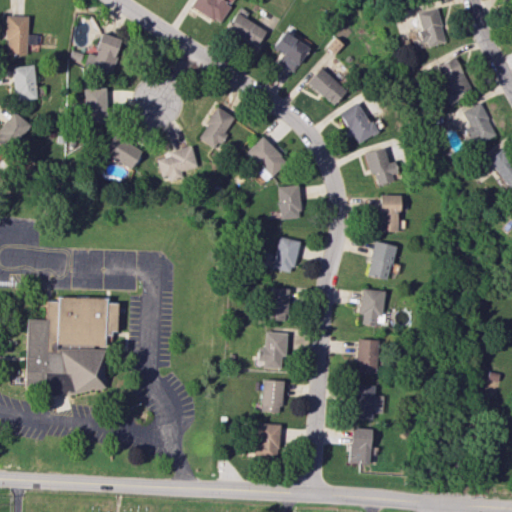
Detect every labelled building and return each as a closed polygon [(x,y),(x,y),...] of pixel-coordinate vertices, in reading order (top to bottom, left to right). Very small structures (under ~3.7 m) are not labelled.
[(192,0),(189,7),(219,22),(228,2),(223,0),(192,0)] [(422,47),(444,41),(434,5),(412,10),(422,47)] [(263,29),(233,12),(224,30),(254,46),(263,29)] [(5,54),(25,55),(26,45),(40,45),(40,34),(26,34),(26,16),(5,16),(5,54)] [(271,48),(282,54),(277,63),(293,71),(306,45),(280,31),(271,48)] [(121,39),(101,32),(92,55),(87,53),(83,64),(108,74),(121,39)] [(435,65),(447,88),(441,91),(447,103),(470,92),(453,56),(435,65)] [(10,66),(14,100),(35,97),(32,64),(10,66)] [(331,105),(344,90),(319,67),(305,81),(331,105)] [(103,87),(82,88),(83,123),(104,122),(103,87)] [(355,144),(374,132),(355,100),(336,112),(355,144)] [(459,111),(467,126),(461,129),(470,146),(494,133),(477,102),(459,111)] [(213,148),(233,118),(215,106),(195,137),(213,148)] [(0,144),(4,139),(12,146),(30,125),(12,111),(0,124),(0,144)] [(127,170),(140,152),(114,134),(101,152),(127,170)] [(265,181),(285,161),(259,136),(245,151),(261,167),(255,172),(265,181)] [(160,177),(167,175),(168,180),(181,177),(180,170),(194,166),(189,145),(166,151),(168,155),(155,159),(160,177)] [(362,153),(372,184),(396,177),(391,160),(386,162),(381,147),(362,153)] [(507,186),(511,182),(511,164),(499,148),(485,159),(507,186)] [(277,186),(278,218),(298,217),(297,185),(277,186)] [(396,194),(377,194),(376,231),(395,231),(396,194)] [(272,269),(292,271),(296,239),(275,237),(272,269)] [(385,279),(393,245),(372,241),(364,275),(385,279)] [(286,320),(287,288),(266,287),(266,319),(286,320)] [(373,326),(374,315),(379,316),(382,290),(359,288),(356,314),(360,314),(359,324),(373,326)] [(45,300),(56,300),(56,296),(105,297),(105,302),(115,302),(114,333),(110,333),(110,336),(102,336),(100,377),(103,377),(102,387),(45,400),(42,385),(24,385),(26,320),(44,320),(45,300)] [(282,368),(283,332),(263,331),(262,347),(255,347),(255,361),(261,361),(261,367),(282,368)] [(354,372),(374,373),(376,339),(356,338),(354,372)] [(279,412),(280,380),(260,379),(259,411),(279,412)] [(372,385),(351,384),(350,418),(370,418),(372,385)] [(277,423),(254,423),(253,456),(276,457),(277,423)] [(347,463),(367,463),(368,428),(348,427),(347,463)]
